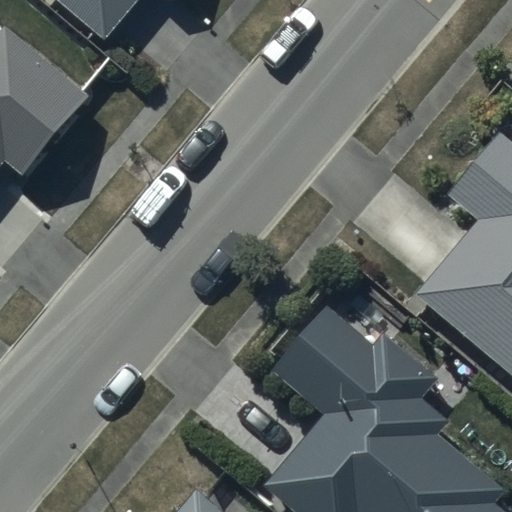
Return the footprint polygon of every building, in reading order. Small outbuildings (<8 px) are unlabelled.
[(51,0),(109,48),(149,0),(164,0),(172,7),(177,0),(51,0)] [(0,180),(11,167),(30,182),(95,103),(12,35),(0,48),(0,180)] [(511,151),(496,138),(442,202),(477,231),(417,302),(511,380),(511,151)] [(495,511),(504,502),(435,446),(445,433),(415,409),(432,389),(380,347),(371,358),(324,319),(272,383),(324,425),(261,500),(276,511),(495,511)] [(211,511),(198,501),(188,511),(211,511)]
